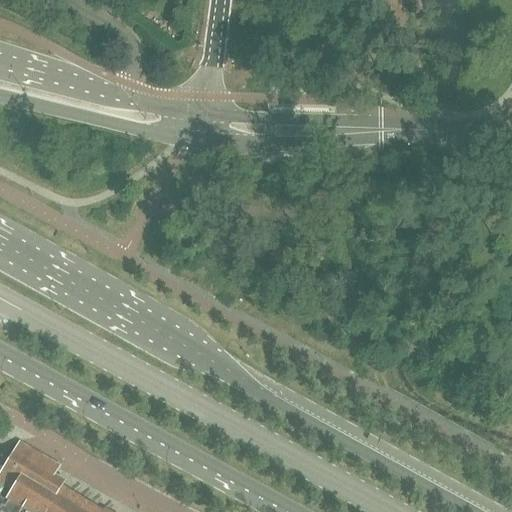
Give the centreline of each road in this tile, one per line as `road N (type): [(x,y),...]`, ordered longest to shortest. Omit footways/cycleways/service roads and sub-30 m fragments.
road 1 (primary): [(482,511),(0,243)]
road 2 (primary): [(0,357),(283,511)]
road 3 (tertiary): [(198,110),(160,107),(0,62)]
road 4 (tertiary): [(0,98),(187,135)]
road 5 (unclassified): [(187,135),(268,142),(376,130)]
road 6 (unclassified): [(376,130),(198,110)]
